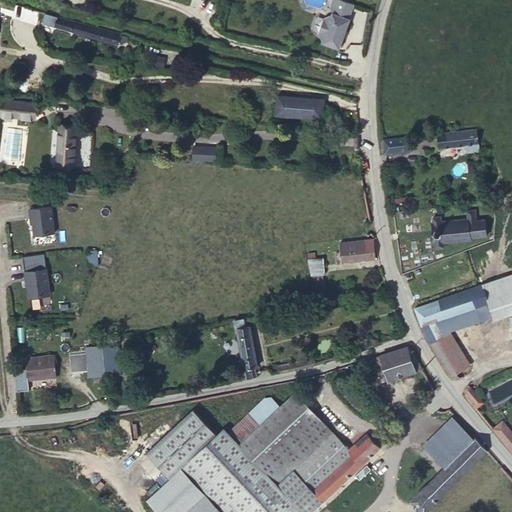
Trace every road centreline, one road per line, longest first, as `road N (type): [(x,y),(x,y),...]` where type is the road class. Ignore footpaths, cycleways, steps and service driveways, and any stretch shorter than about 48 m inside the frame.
road 1 (residential): [(414,335),(317,367),(0,425)]
road 2 (unclassified): [(414,335),(390,275),(364,107),(382,0)]
road 3 (unclassified): [(511,463),(414,335)]
